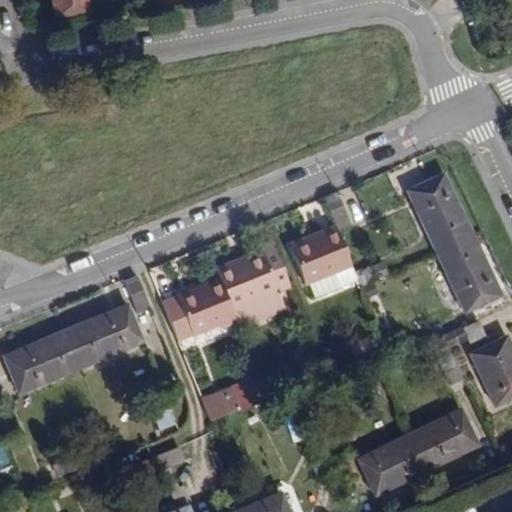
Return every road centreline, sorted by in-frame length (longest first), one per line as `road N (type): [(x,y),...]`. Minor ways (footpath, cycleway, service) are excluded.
road 1 (residential): [(467,108),(412,19),(377,3),(0,68)]
road 2 (residential): [(0,302),(467,108)]
